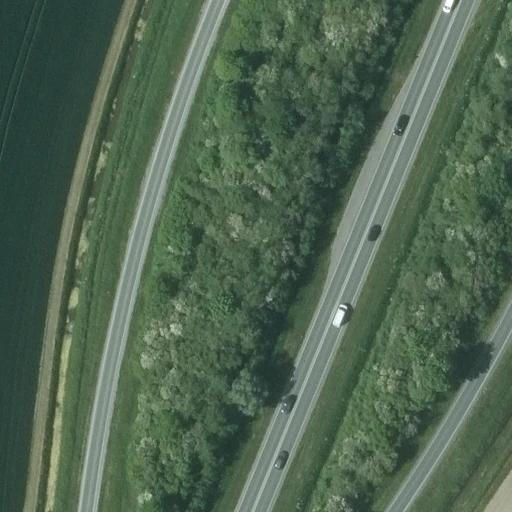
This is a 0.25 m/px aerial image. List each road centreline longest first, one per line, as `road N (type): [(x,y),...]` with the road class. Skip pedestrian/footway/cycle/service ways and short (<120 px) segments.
road 1 (trunk): [(252,511),(459,0)]
road 2 (trunk): [(219,0),(167,143),(117,320),(87,511)]
road 3 (trunk): [(395,511),(511,316)]
